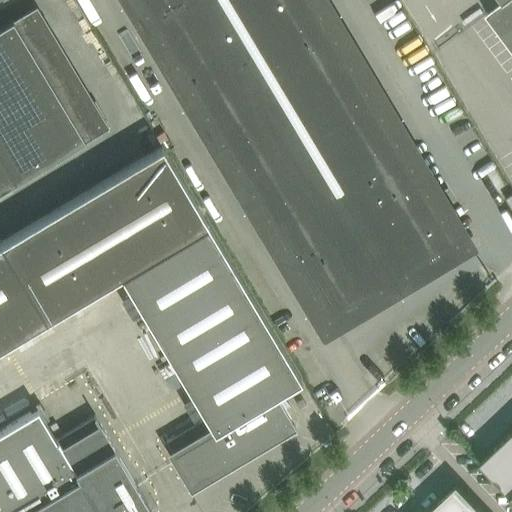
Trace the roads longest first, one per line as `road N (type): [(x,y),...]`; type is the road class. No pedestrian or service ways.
road 1 (unknown): [(99,0),(328,360)]
road 2 (unknown): [(0,366),(78,327),(117,332),(131,345),(209,511)]
road 3 (tertiary): [(308,511),(511,322)]
road 4 (unknown): [(503,237),(364,0)]
road 5 (unknown): [(328,360),(406,421),(496,511)]
road 6 (unknown): [(328,360),(503,237)]
road 7 (unknown): [(511,103),(449,0)]
